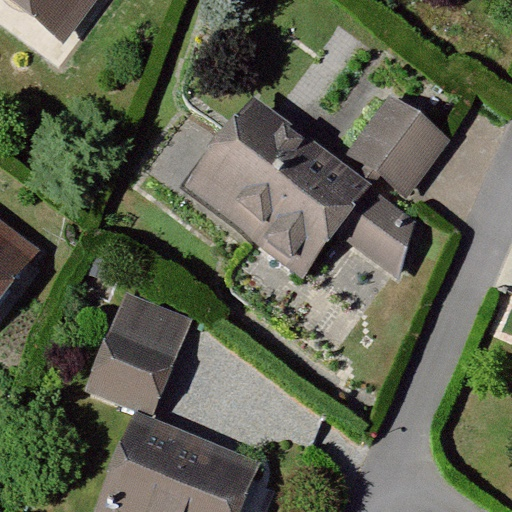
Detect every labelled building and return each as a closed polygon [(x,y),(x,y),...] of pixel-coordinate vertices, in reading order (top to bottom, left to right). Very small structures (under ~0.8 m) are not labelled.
[(29,0),(71,31),(94,0),(29,0)] [(455,126),(396,85),(353,146),(413,187),(455,126)] [(430,214),(261,86),(193,182),(314,271),(345,226),(396,264),(430,214)] [(0,301),(44,243),(0,209),(0,301)] [(182,354),(118,326),(91,385),(140,407),(155,413),(182,354)] [(155,413),(140,407),(98,501),(124,511),(240,511),(263,460),(155,413)]
